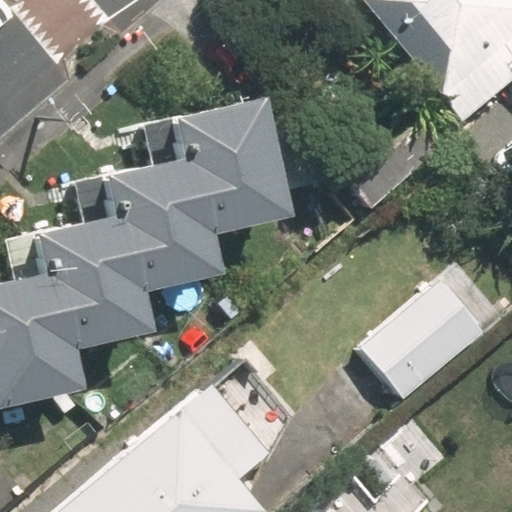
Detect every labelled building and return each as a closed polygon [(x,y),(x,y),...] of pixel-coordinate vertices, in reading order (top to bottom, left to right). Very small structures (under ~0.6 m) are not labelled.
[(511,94),(511,6),(506,0),(335,0),(328,8),(449,132),(498,84),(510,96),(511,94)] [(225,110),(115,133),(124,174),(53,188),(62,230),(0,243),(0,408),(42,400),(35,364),(108,348),(99,307),(178,291),(168,246),(243,230),(237,204),(315,187),(299,110),(228,125),(225,110)] [(421,287),(347,352),(391,403),(423,375),(443,398),(473,371),(453,348),(465,337),(421,287)] [(218,355),(42,511),(241,511),(215,483),(242,459),(222,437),(261,403),(218,355)] [(291,511),(286,505),(278,511),(359,511),(338,487),(308,511),(291,511)]
